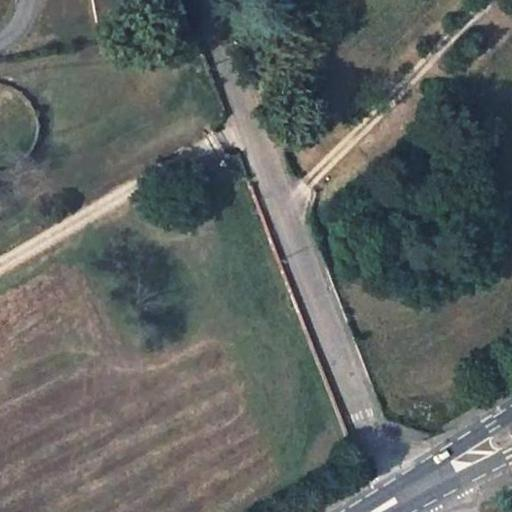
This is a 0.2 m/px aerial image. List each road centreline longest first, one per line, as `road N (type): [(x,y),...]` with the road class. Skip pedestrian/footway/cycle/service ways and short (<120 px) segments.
road 1 (residential): [(253,133),(369,433),(411,477)]
road 2 (residential): [(253,133),(196,0)]
